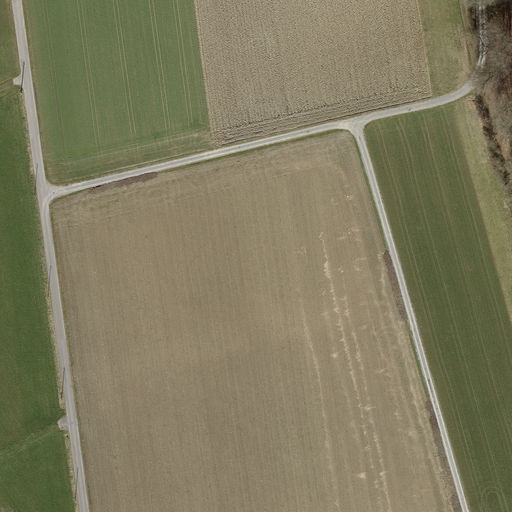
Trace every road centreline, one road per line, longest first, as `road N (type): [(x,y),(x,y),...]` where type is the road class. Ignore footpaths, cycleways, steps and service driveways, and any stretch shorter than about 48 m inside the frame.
road 1 (track): [(482,0),(482,67),(469,88),(42,196)]
road 2 (unclassified): [(85,511),(17,0)]
road 3 (track): [(466,511),(354,121)]
